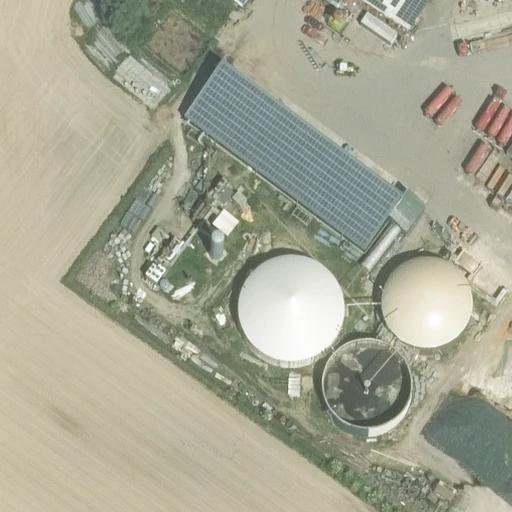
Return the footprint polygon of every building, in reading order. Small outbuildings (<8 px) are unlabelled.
[(249,0),(229,0),(242,10),(249,0)] [(343,0),(308,0),(333,16),(343,0)] [(354,0),(390,23),(405,0),(354,0)] [(405,0),(390,23),(408,34),(430,0),(405,0)] [(230,75),(192,125),(371,262),(409,212),(230,75)] [(220,214),(213,232),(231,240),(238,222),(220,214)] [(268,369),(288,376),(310,375),(329,365),(343,348),(349,327),(347,306),(336,288),(320,275),(301,269),(281,271),(262,281),(249,296),(242,315),(243,336),(252,355),(268,369)] [(411,353),(427,359),(444,359),(461,352),(473,339),(480,323),(479,305),(471,289),(458,277),(441,271),(423,272),(408,280),(396,294),(391,311),(392,327),(399,342),(411,353)] [(328,381),(327,403),(332,418),(342,430),(356,438),(371,442),(388,441),(403,434),(415,422),(422,408),(424,386),(415,365),(399,350),(378,344),(356,348),(338,361),(328,381)]
